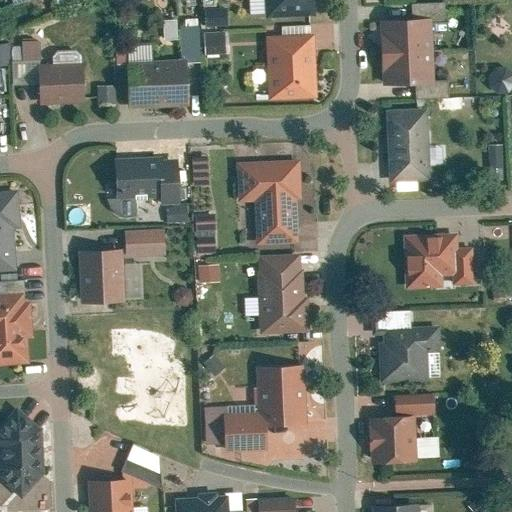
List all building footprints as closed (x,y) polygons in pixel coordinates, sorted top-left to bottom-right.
[(7,0),(11,10),(37,0),(7,0)] [(263,0),(265,21),(314,19),(313,0),(263,0)] [(443,6),(410,8),(410,23),(444,22),(443,6)] [(220,11),(203,12),(204,28),(222,27),(220,11)] [(415,87),(415,102),(448,101),(447,84),(433,84),(431,23),(379,25),(381,89),(415,87)] [(180,60),(198,59),(197,31),(179,31),(180,60)] [(223,34),(203,35),(205,57),(224,55),(223,34)] [(264,41),(267,104),(315,102),(312,38),(264,41)] [(21,65),(39,64),(38,45),(20,46),(21,65)] [(124,47),(114,48),(115,68),(126,68),(124,47)] [(37,76),(39,108),(83,106),(81,59),(75,53),(56,54),(50,61),(51,75),(37,76)] [(124,68),(126,112),(186,110),(184,65),(124,68)] [(491,91),(511,88),(511,67),(489,70),(491,91)] [(98,108),(115,107),(113,89),(96,91),(98,108)] [(388,185),(429,184),(429,166),(446,166),(446,146),(428,147),(427,111),(386,113),(388,185)] [(489,143),(489,167),(503,167),(503,143),(489,143)] [(176,173),(162,174),(160,150),(114,152),(117,202),(159,199),(160,209),(179,208),(176,173)] [(298,163),(235,165),(237,205),(252,205),(254,248),(298,246),(296,203),(299,203),(298,163)] [(15,194),(0,194),(0,274),(15,274),(12,231),(18,231),(15,194)] [(165,210),(166,228),(186,226),(186,209),(165,210)] [(213,217),(193,218),(194,234),(214,233),(213,217)] [(511,230),(482,231),(482,244),(511,243),(511,230)] [(163,232),(124,234),(125,260),(164,258),(163,232)] [(471,252),(458,253),(457,237),(403,239),(405,291),(441,290),(441,280),(451,279),(451,288),(472,287),(471,252)] [(213,239),(195,239),(196,256),(214,255),(213,239)] [(79,306),(123,304),(122,267),(121,252),(77,254),(79,306)] [(256,257),(259,337),(309,336),(308,300),(302,300),(300,255),(256,257)] [(140,266),(122,267),(123,304),(142,304),(140,266)] [(0,297),(22,296),(21,282),(0,283),(0,297)] [(0,297),(0,369),(28,368),(26,342),(32,341),(29,306),(23,306),(22,296),(0,297)] [(409,313),(371,314),(372,338),(378,338),(380,387),(427,385),(426,356),(439,355),(438,332),(410,333),(409,313)] [(224,371),(214,358),(203,367),(213,379),(224,371)] [(265,454),(264,430),(306,428),(302,369),(255,371),(258,425),(223,426),(224,456),(265,454)] [(434,418),(433,398),(395,399),(396,419),(434,418)] [(203,410),(205,448),(223,447),(221,424),(254,423),(253,407),(203,410)] [(15,411),(0,427),(0,483),(21,502),(43,477),(41,434),(15,411)] [(414,419),(368,420),(369,469),(416,468),(414,419)] [(132,448),(120,476),(160,494),(157,460),(132,448)] [(88,511),(130,511),(131,511),(129,483),(87,485),(88,511)] [(226,511),(226,501),(174,504),(174,511),(226,511)] [(292,511),(292,501),(256,503),(256,511),(292,511)]
